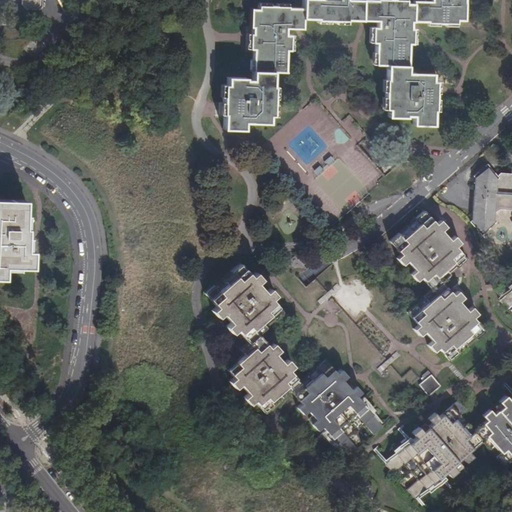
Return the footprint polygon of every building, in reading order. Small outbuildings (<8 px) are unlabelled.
[(21,0),(21,4),(26,9),(35,9),(40,5),(39,0),(21,0)] [(346,20),(360,20),(360,0),(301,0),(302,8),(302,18),(316,18),(316,20),(324,20),(346,21),(346,20)] [(372,0),(360,0),(360,20),(365,20),(377,20),(377,27),(372,27),(372,42),(376,42),(375,64),(387,65),(407,65),(408,43),(412,44),(412,28),(410,28),(410,21),(413,21),(413,4),(406,4),(406,0),(405,0),(405,4),(394,3),(393,0),(375,0),(376,0),(372,0)] [(413,1),(413,4),(413,21),(418,21),(427,22),(427,23),(456,23),(457,24),(458,20),(465,21),(465,3),(465,0),(424,0),(425,1),(413,1)] [(252,49),(252,79),(272,79),(272,72),(285,72),(285,50),(289,50),(290,35),(285,35),(285,28),(297,28),(301,28),(302,18),(302,8),(297,8),(287,8),(287,6),(257,5),(257,9),(250,9),(249,27),(251,27),(251,34),(249,34),(253,35),(253,40),(252,48),(249,48),(249,49),(252,49)] [(407,65),(387,65),(387,79),(385,79),(384,109),(388,109),(388,117),(406,117),(406,115),(412,116),(412,125),(433,125),(434,111),(435,111),(435,92),(432,92),(432,91),(432,86),(432,81),(436,81),(432,81),(432,73),(407,73),(407,65)] [(272,79),(252,79),(245,79),(245,78),(227,77),(227,79),(227,85),(223,85),(223,103),(230,103),(230,109),(229,114),(223,114),(223,115),(223,130),(244,130),(244,123),(269,123),(269,116),(273,116),(273,87),(272,87),(272,79)] [(511,173),(501,173),(498,175),(488,164),(478,172),(474,176),(477,180),(475,181),(472,220),(482,232),(494,221),(491,217),(499,210),(511,210),(511,211),(511,173)] [(0,278),(3,279),(4,270),(16,270),(16,267),(31,268),(32,252),(26,251),(27,238),(25,238),(26,216),(23,215),(24,210),(24,202),(0,200),(0,278)] [(400,237),(396,232),(396,231),(387,239),(394,247),(397,244),(400,247),(397,250),(400,254),(396,258),(402,265),(406,261),(414,270),(410,274),(416,281),(420,277),(424,281),(427,278),(430,281),(426,284),(431,289),(440,281),(436,277),(444,269),(449,274),(466,259),(454,246),(459,242),(453,236),(448,240),(444,235),(440,231),(445,227),(438,220),(434,224),(421,209),(404,224),(408,230),(400,237)] [(242,336),(252,347),(258,343),(261,340),(252,329),(262,320),(268,315),(279,326),(288,318),(277,306),(273,309),(270,306),(274,303),(270,298),(275,294),(269,288),(264,292),(256,283),(261,278),(255,272),(251,276),(247,272),(243,275),(241,272),(244,269),(239,263),(230,271),(234,276),(218,290),(214,286),(205,294),(210,299),(214,296),(216,300),(213,303),(216,307),(212,310),(217,317),(222,313),(230,323),(226,327),(232,333),(236,329),(239,333),(243,330),(246,333),(242,336)] [(466,310),(462,306),(458,301),(462,298),(461,296),(457,291),(452,294),(440,281),(431,289),(432,290),(424,296),(423,297),(428,302),(420,309),(416,304),(407,313),(411,318),(412,318),(415,315),(418,318),(414,321),(418,325),(413,329),(419,336),(424,332),(432,341),(427,345),(433,352),(438,348),(441,352),(445,348),(448,352),(444,355),(449,361),(459,352),(454,347),(462,340),(467,345),(484,330),(472,317),(477,313),(471,307),(466,310)] [(511,290),(500,301),(508,310),(511,306),(511,290)] [(261,346),(258,343),(252,347),(244,354),(240,349),(239,350),(243,354),(235,361),(231,357),(222,365),(227,370),(231,367),(233,370),(230,373),(233,377),(229,381),(235,388),(239,384),(248,393),(243,397),(249,404),(253,400),(257,404),(260,401),(263,404),(260,407),(265,413),(274,405),(270,400),(278,393),(282,398),(282,397),(278,393),(286,386),(290,390),(299,382),(294,377),(291,380),(288,377),(292,374),(288,370),(293,366),(287,359),(282,363),(274,354),(278,350),(272,343),(268,347),(264,343),(261,346)] [(383,427),(372,414),(369,417),(366,414),(369,411),(366,407),(370,403),(364,396),(360,400),(356,396),(361,392),(355,386),(351,389),(342,380),(347,376),(341,369),(336,373),(333,369),(329,372),(327,369),(330,366),(325,360),(316,368),(320,373),(304,388),(299,382),(290,390),(295,396),(299,393),(302,396),(299,399),(302,403),(298,407),(303,414),(308,410),(316,419),(312,423),(317,430),(322,426),(325,430),(321,434),(327,441),(331,437),(335,441),(338,438),(341,441),(337,444),(349,457),(358,449),(348,438),(365,424),(374,434),(374,435),(383,427)] [(419,384),(429,395),(440,385),(430,374),(419,384)] [(511,389),(510,392),(511,394),(511,397),(510,400),(506,395),(499,401),(503,406),(493,414),(489,409),(482,416),(486,420),(482,423),(486,427),(482,430),(479,427),(474,431),(480,439),(481,441),(486,437),(501,453),(496,457),(504,466),(509,462),(506,458),(510,455),(511,457),(511,389)] [(458,400),(445,411),(449,415),(445,417),(442,414),(438,418),(434,413),(428,419),(431,423),(422,432),(418,427),(412,433),(415,437),(411,441),(407,437),(401,443),(404,447),(400,451),(403,454),(400,457),(397,453),(385,464),(392,473),(403,464),(417,480),(407,490),(415,499),(427,488),(424,484),(427,482),(430,485),(434,482),(438,486),(445,481),(441,476),(445,472),(449,477),(456,471),(452,466),(461,458),(466,463),(472,457),(468,453),(472,449),(469,445),(472,443),(475,446),(481,441),(480,439),(474,431),(469,435),(454,419),(466,409),(458,400)]
